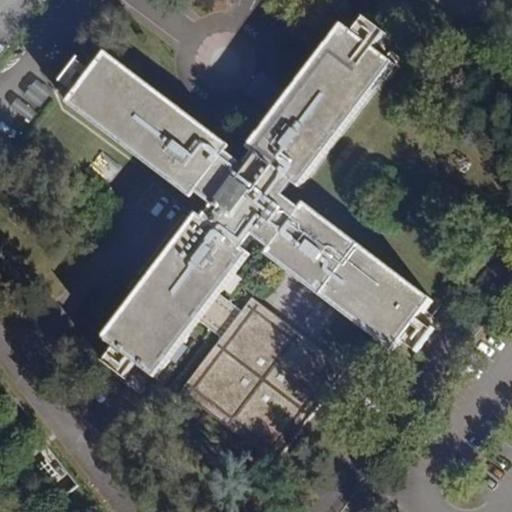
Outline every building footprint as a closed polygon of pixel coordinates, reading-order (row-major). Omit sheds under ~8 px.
[(385,36),(363,20),(353,34),(374,51),(385,36)] [(353,34),(342,26),(247,150),(253,155),(244,168),(227,155),(231,149),(107,55),(92,74),(76,95),(68,106),(192,199),(197,194),(214,207),(204,220),(198,216),(104,340),(115,348),(137,364),(155,379),(198,322),(218,296),(249,255),(244,250),(254,237),(271,250),(266,257),(393,352),(401,342),(418,320),(432,302),(305,205),(300,212),(283,199),(293,185),(299,189),(393,65),(374,51),(353,34)] [(77,63),(61,84),(76,95),(92,74),(77,63)] [(110,161),(90,146),(78,161),(98,176),(110,161)] [(218,296),(198,322),(221,340),(242,313),(218,296)] [(346,370),(252,299),(242,313),(221,340),(182,392),(275,463),(346,370)] [(418,320),(401,342),(417,353),(432,332),(418,320)] [(470,336),(457,326),(445,343),(457,353),(470,336)] [(103,364),(125,381),(137,364),(115,348),(103,364)] [(171,392),(159,382),(148,395),(161,405),(171,392)]
